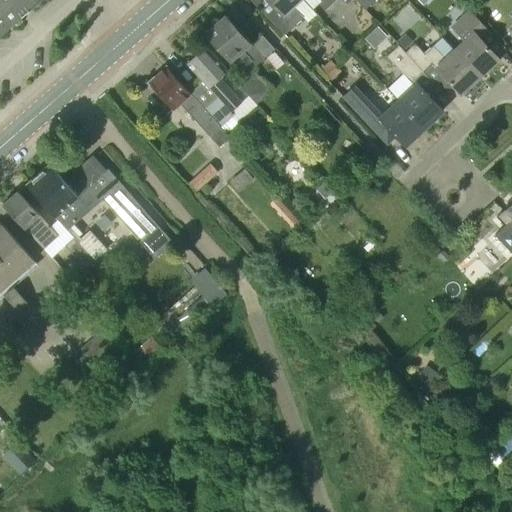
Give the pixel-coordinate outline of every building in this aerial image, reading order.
[(0,0),(0,36),(41,0),(0,0)] [(267,0),(275,8),(267,16),(285,36),(303,18),(294,8),(301,0),(267,0)] [(355,0),(365,10),(374,0),(355,0)] [(469,10),(451,27),(462,39),(452,49),(479,77),(498,59),(496,57),(481,40),(490,32),(469,10)] [(225,15),(204,34),(211,42),(207,46),(206,47),(225,67),(232,61),(243,51),(252,62),(255,65),(263,58),(251,44),(225,15)] [(405,34),(398,41),(405,48),(412,41),(405,34)] [(414,44),(405,53),(422,72),(432,63),(434,66),(454,87),(461,94),(479,77),(452,49),(443,58),(441,55),(432,46),(424,54),(414,44)] [(397,46),(386,56),(403,75),(410,83),(413,80),(422,72),(405,53),(398,46),(397,46)] [(206,47),(187,64),(202,81),(190,93),(220,126),(231,117),(234,114),(232,112),(242,103),(220,78),(228,70),(225,67),(206,47)] [(167,66),(148,83),(173,111),(181,105),(209,137),(219,148),(230,138),(225,132),(220,126),(190,93),(167,66)] [(256,75),(242,87),(257,104),(271,92),(256,75)] [(403,75),(388,89),(397,99),(395,101),(422,131),(442,112),(436,105),(413,80),(410,83),(403,75)] [(355,85),(342,97),(380,137),(389,129),(396,136),(405,146),(422,131),(395,101),(381,114),(355,85)] [(156,229),(105,170),(106,170),(95,158),(66,183),(49,163),(26,184),(64,227),(68,231),(103,200),(142,242),(156,229)] [(210,164),(189,183),(196,191),(217,172),(210,164)] [(245,169),(230,182),(239,192),(254,180),(245,169)] [(327,181),(317,190),(326,199),(336,190),(327,181)] [(46,221),(17,191),(14,195),(11,194),(6,198),(6,201),(2,204),(44,249),(59,235),(46,221)] [(276,197),(270,203),(295,230),(302,224),(276,197)] [(0,292),(35,262),(2,225),(0,226),(0,292)] [(91,255),(77,238),(76,236),(66,246),(82,264),(91,255)] [(443,249),(437,255),(443,262),(449,256),(443,249)] [(18,311),(27,303),(13,287),(4,295),(18,311)] [(81,366),(116,336),(80,295),(67,306),(95,337),(73,356),(81,366)] [(183,313),(192,323),(203,313),(194,303),(183,313)] [(377,311),(371,316),(378,323),(383,318),(377,311)] [(152,337),(136,350),(147,363),(163,350),(152,337)] [(491,338),(482,344),(487,350),(495,344),(491,338)] [(426,366),(419,378),(430,385),(437,372),(426,366)] [(447,381),(432,391),(440,404),(455,394),(447,381)] [(511,433),(511,432),(493,446),(510,465),(511,463),(511,433)]
